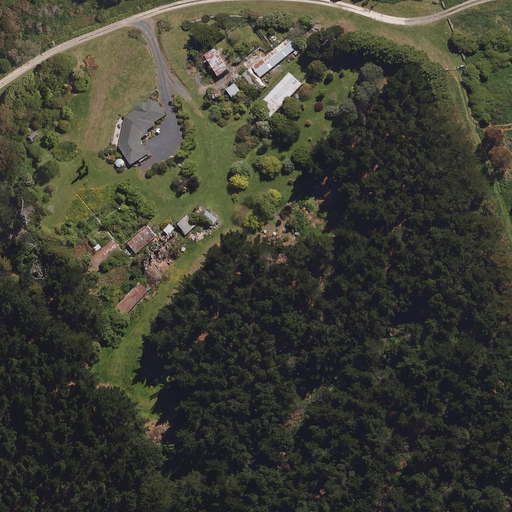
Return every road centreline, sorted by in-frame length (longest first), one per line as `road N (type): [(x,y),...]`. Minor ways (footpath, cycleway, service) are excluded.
road 1 (track): [(511,222),(444,13)]
road 2 (unclassified): [(0,83),(82,39),(201,0)]
road 3 (unclassified): [(322,0),(412,22),(477,0)]
